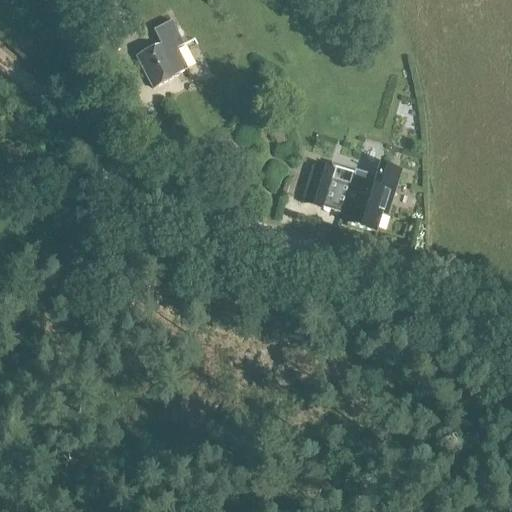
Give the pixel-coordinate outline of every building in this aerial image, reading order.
[(113,40),(125,35),(109,0),(86,0),(99,28),(106,24),(113,40)] [(154,32),(161,45),(138,57),(154,89),(188,71),(177,52),(184,46),(172,23),(154,32)] [(115,52),(107,31),(98,35),(107,55),(115,52)] [(119,53),(109,58),(116,73),(126,69),(119,53)] [(333,171),(317,166),(305,204),(322,209),(327,191),(348,197),(345,208),(352,210),(347,224),(375,233),(381,213),(388,215),(401,172),(381,166),(374,189),(353,183),(348,197),(327,191),(333,171)]
